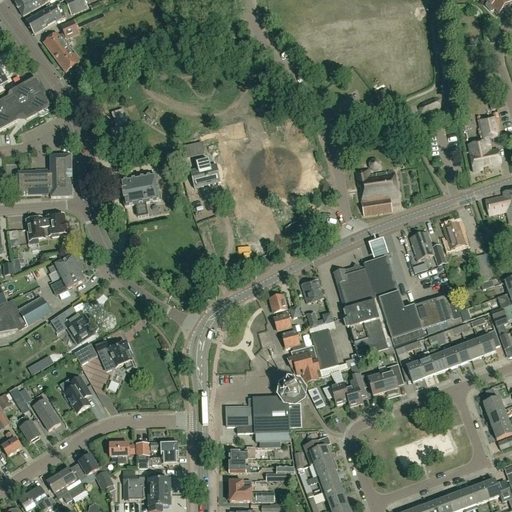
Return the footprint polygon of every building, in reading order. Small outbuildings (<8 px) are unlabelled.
[(12,0),(23,18),(23,17),(23,18),(54,0),(12,0)] [(64,0),(72,16),(87,9),(83,0),(64,0)] [(486,5),(486,7),(491,11),(493,11),(496,9),(500,13),(510,3),(507,0),(486,0),(489,2),(486,5)] [(93,13),(102,9),(100,2),(90,6),(93,13)] [(35,37),(63,20),(66,19),(61,5),(55,6),(27,23),(35,37)] [(66,41),(79,35),(73,22),(60,28),(63,34),(59,36),(57,34),(44,44),(66,74),(82,63),(75,54),(73,55),(62,41),(65,39),(66,41)] [(454,78),(451,60),(441,61),(444,79),(454,78)] [(0,87),(5,85),(9,83),(0,66),(0,87)] [(0,131),(15,123),(13,119),(21,115),(24,121),(36,115),(35,114),(47,107),(41,97),(42,96),(35,82),(23,89),(22,88),(12,94),(10,90),(0,95),(0,131)] [(455,83),(445,85),(449,108),(459,106),(455,83)] [(391,104),(385,92),(373,99),(380,111),(391,104)] [(339,124),(361,113),(352,97),(336,105),(338,108),(332,111),(339,124)] [(427,116),(439,110),(441,105),(439,101),(434,99),(422,104),(419,109),(420,112),(421,114),(427,116)] [(492,152),(489,140),(503,137),(500,118),(478,122),(480,130),(478,131),(481,144),(470,146),(472,160),(471,160),(474,173),(484,171),(483,168),(502,164),(499,151),(492,152)] [(239,153),(246,177),(271,170),(261,138),(236,145),(238,154),(239,153)] [(227,156),(237,153),(235,145),(225,147),(227,156)] [(73,198),(72,157),(50,158),(51,172),(44,172),(18,173),(19,197),(51,196),(51,199),(73,198)] [(373,172),(378,171),(381,167),(380,163),(376,159),(371,160),(368,164),(369,169),(373,172)] [(198,170),(190,172),(194,190),(221,183),(216,165),(210,167),(209,161),(196,164),(198,170)] [(299,174),(298,171),(293,172),(290,163),(283,165),(287,178),(299,174)] [(370,177),(369,170),(356,172),(364,217),(392,213),(390,200),(399,199),(395,173),(370,177)] [(235,172),(228,175),(232,183),(238,180),(235,172)] [(148,216),(146,205),(162,202),(157,176),(121,183),(126,208),(136,207),(138,218),(148,216)] [(511,225),(511,191),(503,194),(504,198),(486,202),(489,217),(506,212),(509,226),(511,225)] [(65,224),(64,217),(26,222),(28,242),(44,240),(44,237),(51,236),(52,239),(60,238),(59,235),(69,233),(68,224),(65,224)] [(449,252),(466,246),(459,224),(442,230),(449,252)] [(18,232),(9,233),(10,242),(19,240),(18,232)] [(432,249),(427,234),(410,240),(417,262),(434,257),(438,267),(445,265),(440,247),(432,249)] [(383,236),(368,241),(373,258),(389,253),(383,236)] [(35,257),(43,255),(40,245),(32,247),(35,257)] [(487,280),(493,278),(487,255),(481,257),(487,280)] [(73,257),(48,269),(51,275),(58,272),(61,279),(63,282),(81,274),(83,273),(78,264),(77,265),(73,257)] [(387,258),(363,266),(364,269),(375,301),(378,300),(387,327),(394,348),(424,337),(422,331),(421,331),(414,308),(405,311),(387,258)] [(5,278),(14,277),(12,265),(4,266),(5,278)] [(345,271),(334,274),(339,292),(350,330),(349,330),(356,355),(360,366),(394,355),(392,349),(387,350),(373,303),(373,302),(375,301),(364,269),(362,270),(356,267),(354,269),(349,279),(348,278),(346,277),(345,272),(345,271)] [(63,282),(51,288),(56,298),(69,292),(68,290),(85,283),(81,274),(63,282)] [(307,306),(323,300),(317,281),(301,286),(307,306)] [(483,291),(494,287),(492,281),(480,285),(483,291)] [(446,298),(414,308),(421,331),(422,331),(445,324),(446,328),(462,323),(461,319),(451,288),(443,290),(446,298)] [(511,293),(509,295),(497,299),(500,305),(511,301),(511,304),(511,293)] [(278,319),(287,317),(290,316),(288,310),(286,311),(282,298),(270,301),(274,315),(276,314),(278,319)] [(21,331),(50,314),(41,299),(37,301),(12,315),(20,330),(21,331)] [(9,317),(12,315),(7,304),(0,307),(0,321),(0,322),(4,320),(9,317)] [(293,319),(299,316),(296,308),(290,311),(293,319)] [(505,316),(504,316),(502,310),(491,314),(493,321),(505,316)] [(310,330),(319,328),(315,313),(306,316),(310,330)] [(87,327),(89,325),(87,321),(82,314),(78,317),(69,323),(64,315),(52,323),(55,329),(63,324),(67,330),(78,346),(93,336),(87,327)] [(11,331),(20,330),(12,315),(9,317),(11,331)] [(505,316),(493,321),(496,329),(508,324),(505,316),(504,316),(505,316)] [(287,336),(296,334),(297,333),(296,328),(291,329),(287,317),(278,319),(274,320),(277,333),(285,331),(287,336)] [(473,329),(485,325),(483,319),(471,324),(473,329)] [(471,324),(459,328),(461,333),(473,329),(471,324)] [(454,336),(461,333),(459,328),(452,330),(454,336)] [(329,331),(311,336),(320,371),(339,366),(333,348),(329,331)] [(477,342),(484,358),(496,354),(495,350),(500,347),(495,332),(489,334),(490,337),(477,342)] [(291,354),(305,350),(304,344),(299,345),(296,334),(287,336),(282,337),(286,350),(290,349),(291,354)] [(435,336),(437,342),(445,339),(443,334),(435,336)] [(507,360),(511,358),(511,347),(507,335),(500,338),(507,360)] [(437,342),(435,336),(428,339),(430,345),(431,345),(431,346),(438,344),(437,342)] [(421,348),(419,342),(411,345),(413,351),(421,348)] [(472,362),(484,358),(477,342),(466,346),(472,362)] [(109,351),(105,343),(95,347),(98,353),(101,352),(105,360),(108,366),(114,363),(116,369),(124,366),(126,371),(133,368),(131,363),(132,362),(128,353),(129,352),(128,350),(129,350),(127,345),(126,345),(125,344),(109,351)] [(413,351),(411,345),(402,348),(404,354),(413,351)] [(81,366),(97,357),(90,346),(75,355),(81,366)] [(460,367),(472,362),(466,346),(454,350),(460,367)] [(305,350),(291,354),(293,360),(289,361),(291,369),(295,368),(297,377),(302,375),(305,385),(319,381),(318,380),(322,379),(313,348),(305,350)] [(448,371),(460,367),(454,350),(442,355),(448,371)] [(436,375),(448,371),(442,355),(430,359),(436,375)] [(424,380),(436,375),(430,359),(418,363),(424,380)] [(412,384),(424,380),(418,363),(406,368),(412,384)] [(401,379),(397,367),(386,370),(387,374),(380,376),(385,393),(398,390),(395,380),(401,379)] [(336,387),(323,391),(328,400),(334,398),(336,406),(347,402),(348,402),(345,391),(343,385),(340,373),(331,376),(336,387)] [(360,374),(353,376),(354,382),(350,383),(352,389),(345,391),(348,402),(347,402),(349,408),(362,404),(359,391),(365,389),(361,377),(360,374)] [(385,393),(380,376),(368,380),(367,376),(361,377),(365,389),(371,388),(373,397),(385,393)] [(85,400),(91,397),(86,390),(80,379),(70,386),(73,390),(65,395),(66,396),(64,398),(68,403),(69,402),(78,415),(90,407),(85,400)] [(294,403),(299,400),(301,392),(297,387),(290,386),(285,389),(283,396),(285,399),(287,402),(288,402),(294,403)] [(24,400),(17,389),(10,393),(17,405),(24,400)] [(5,396),(0,399),(0,407),(0,408),(10,402),(5,396)] [(325,407),(319,396),(312,399),(317,410),(325,407)] [(289,430),(288,406),(288,402),(287,402),(285,399),(253,400),(253,401),(249,401),(249,408),(226,409),(227,428),(237,428),(238,435),(255,434),(255,435),(289,434),(289,431),(289,430)] [(487,418),(504,412),(499,399),(483,405),(487,418)] [(49,433),(61,426),(45,401),(33,408),(49,433)] [(288,406),(289,430),(301,430),(301,406),(294,406),(294,403),(288,402),(288,406)] [(0,408),(0,422),(4,429),(10,425),(0,408)] [(492,430),(508,424),(504,412),(487,418),(492,430)] [(26,427),(22,421),(17,424),(21,430),(20,431),(29,445),(40,439),(31,424),(26,427)] [(511,433),(508,424),(492,430),(496,442),(511,435),(511,433)] [(14,441),(10,433),(5,436),(10,444),(2,449),(7,458),(21,450),(15,441),(14,441)] [(304,447),(308,460),(311,459),(314,466),(331,460),(330,459),(331,459),(332,458),(330,452),(329,452),(328,452),(326,447),(320,450),(318,442),(304,447)] [(161,457),(178,456),(178,443),(151,444),(151,452),(161,451),(161,457)] [(129,447),(129,446),(110,446),(110,459),(117,459),(118,466),(126,466),(126,459),(130,459),(129,456),(135,456),(134,447),(129,447)] [(229,463),(245,462),(246,462),(248,461),(248,460),(255,460),(255,449),(250,449),(250,451),(240,451),(240,454),(229,454),(229,463)] [(178,456),(161,457),(161,459),(151,460),(148,460),(148,461),(138,461),(138,471),(148,471),(148,467),(151,467),(151,468),(162,468),(162,466),(178,466),(178,457),(178,456)] [(79,464),(87,478),(94,475),(95,478),(102,492),(114,486),(107,472),(106,473),(103,467),(98,469),(90,457),(79,464)] [(333,463),(332,464),(331,460),(314,466),(319,478),(335,472),(335,471),(336,470),(336,469),(334,464),(333,463)] [(245,462),(229,463),(229,464),(228,466),(228,468),(229,469),(229,475),(245,474),(250,473),(250,467),(245,467),(245,462)] [(506,476),(511,474),(511,465),(503,469),(506,476)] [(57,477),(72,501),(87,492),(79,478),(75,480),(69,470),(57,477)] [(302,484),(308,482),(303,470),(302,470),(297,471),(302,484)] [(320,490),(339,483),(335,472),(319,478),(323,489),(320,490)] [(134,477),(134,473),(124,473),(124,486),(125,486),(125,501),(149,501),(149,511),(161,511),(162,508),(169,508),(169,482),(162,482),(161,478),(148,479),(138,479),(138,481),(136,481),(136,477),(134,477)] [(291,475),(277,475),(266,475),(266,483),(291,483),(291,475)] [(72,501),(57,477),(46,484),(54,496),(59,493),(66,504),(72,501)] [(481,486),(487,502),(499,498),(501,504),(511,500),(505,483),(496,487),(494,481),(481,486)] [(306,496),(312,494),(308,482),(302,484),(306,496)] [(229,483),(230,503),(251,503),(251,494),(251,483),(229,483)] [(327,501),(344,495),(339,483),(320,490),(325,502),(327,501)] [(476,507),(487,502),(481,486),(470,490),(476,507)] [(30,496),(39,511),(46,511),(42,506),(48,502),(41,489),(30,496)] [(464,511),(476,507),(470,490),(458,494),(464,511)] [(256,494),(256,504),(274,504),(274,493),(256,494)] [(311,507),(316,505),(312,494),(306,496),(311,507)] [(450,511),(461,511),(464,511),(458,494),(446,499),(450,511)] [(331,511),(334,511),(348,507),(344,495),(327,501),(331,511)] [(33,511),(39,511),(30,496),(19,503),(24,511),(32,511),(33,511)] [(66,511),(65,511),(58,498),(53,502),(59,511),(66,511)] [(438,511),(450,511),(446,499),(435,503),(438,511)] [(424,511),(438,511),(435,503),(423,507),(424,511)]
